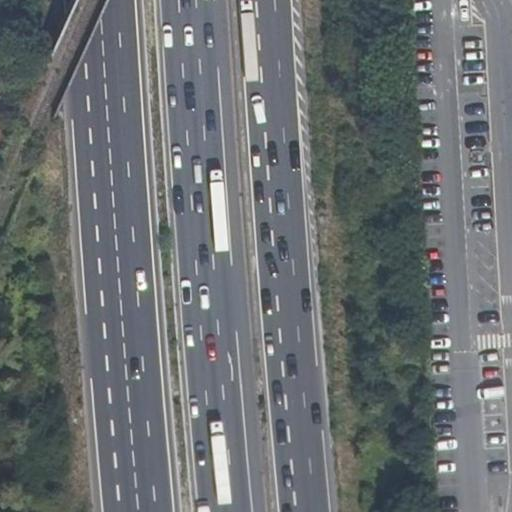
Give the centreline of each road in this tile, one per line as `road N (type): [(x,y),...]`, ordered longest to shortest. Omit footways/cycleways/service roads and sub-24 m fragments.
road 1 (motorway): [(225,511),(186,0)]
road 2 (motorway): [(303,511),(265,0)]
road 3 (motorway): [(113,0),(149,511)]
